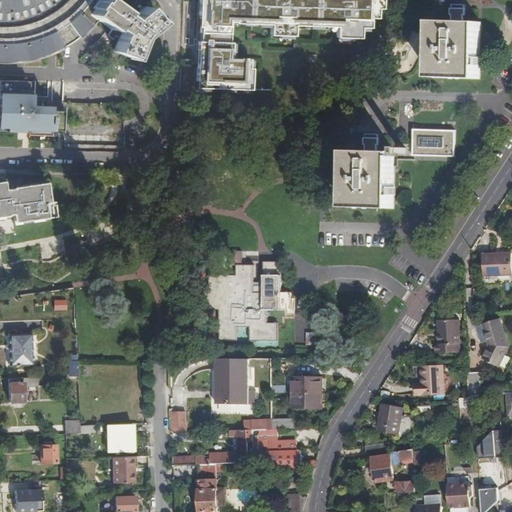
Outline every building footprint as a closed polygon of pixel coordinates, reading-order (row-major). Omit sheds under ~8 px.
[(0,0),(0,29),(1,29),(9,29),(16,28),(31,25),(45,19),(52,16),(59,11),(66,6),(71,0),(0,0)] [(29,62),(44,58),(57,53),(69,46),(80,38),(91,29),(101,19),(110,27),(112,24),(123,32),(120,35),(117,49),(128,52),(138,55),(145,36),(157,27),(161,23),(157,17),(148,5),(144,8),(134,16),(132,18),(128,15),(122,10),(123,9),(113,1),(113,0),(92,0),(91,3),(80,15),(69,25),(57,32),(44,39),(30,43),(15,46),(3,46),(0,45),(0,63),(3,64),(14,63),(29,62)] [(31,25),(16,28),(9,29),(1,29),(0,29),(0,42),(1,42),(15,42),(30,39),(45,34),(55,29),(64,23),(73,16),(80,8),(85,0),(71,0),(66,6),(59,11),(52,16),(45,19),(31,25)] [(197,40),(195,89),(251,90),(252,68),(248,68),(248,59),(230,58),(231,43),(228,43),(229,23),(271,24),(271,34),(294,35),(294,24),(337,26),(337,36),(359,37),(359,27),(368,27),(368,17),(375,17),(376,7),(381,7),(381,0),(198,0),(197,28),(199,29),(199,40),(197,40)] [(465,24),(466,18),(467,18),(468,8),(460,8),(453,7),(452,18),(454,18),(454,24),(437,23),(436,78),(483,80),(484,25),(465,24)] [(0,130),(61,131),(61,111),(52,111),(52,105),(33,105),(33,81),(0,80),(0,130)] [(415,157),(456,158),(457,130),(416,128),(415,157)] [(86,135),(5,132),(6,148),(88,150),(86,135)] [(101,151),(100,135),(86,135),(88,150),(101,151)] [(122,136),(100,135),(101,151),(122,151),(122,136)] [(377,153),(378,148),(379,148),(380,137),(372,137),(366,137),(365,147),(366,147),(366,153),(350,152),(348,209),(395,211),(397,154),(377,153)] [(0,217),(11,216),(12,224),(57,217),(55,203),(51,203),(48,184),(6,190),(5,182),(0,182),(0,217)] [(484,275),(490,275),(511,274),(511,253),(493,254),(490,254),(484,254),(484,275)] [(280,259),(269,259),(263,259),(263,281),(254,281),(255,263),(236,263),(236,272),(208,272),(208,289),(201,289),(201,307),(219,308),(218,338),(235,338),(235,325),(248,325),(248,339),(270,339),(276,339),(276,321),(270,320),(266,320),(266,308),(270,309),(286,309),(286,312),(293,312),(293,309),(290,309),(290,290),(280,290),(280,259)] [(74,287),(65,288),(66,296),(74,295),(74,287)] [(66,315),(64,293),(42,295),(45,317),(66,315)] [(482,358),(491,362),(498,366),(508,347),(500,318),(490,321),(483,322),(489,344),(482,358)] [(439,319),(439,343),(435,344),(436,352),(460,351),(459,319),(439,319)] [(8,366),(32,365),(31,333),(8,334),(8,366)] [(70,361),(70,378),(78,377),(78,361),(70,361)] [(251,391),(250,362),(235,361),(235,370),(233,370),(234,391),(230,391),(230,403),(251,403),(251,391)] [(250,362),(251,391),(258,391),(257,362),(250,362)] [(416,396),(444,395),(443,366),(421,367),(422,384),(416,384),(416,396)] [(467,396),(473,396),(480,396),(479,371),(472,372),(467,372),(467,396)] [(292,393),(320,392),(321,378),(293,377),(292,393)] [(36,385),(36,378),(22,378),(22,382),(8,383),(8,402),(22,402),(22,386),(36,385)] [(320,392),(292,393),(292,407),(320,407),(320,392)] [(130,424),(136,424),(135,394),(118,394),(119,425),(130,424)] [(397,435),(398,434),(405,435),(410,432),(412,421),(409,416),(402,415),(404,408),(384,403),(377,430),(397,435)] [(172,432),(187,431),(187,411),(171,411),(172,432)] [(275,430),(302,429),(302,419),(275,420),(275,430)] [(253,430),(268,430),(267,421),(253,422),(253,430)] [(64,435),(65,435),(79,435),(79,427),(79,423),(64,423),(64,435)] [(129,441),(131,441),(130,424),(119,425),(107,426),(108,451),(127,450),(129,450),(129,441)] [(80,425),(80,433),(94,433),(94,425),(80,425)] [(479,457),(504,457),(503,426),(485,426),(486,441),(479,441),(479,457)] [(318,435),(318,429),(302,429),(275,430),(268,430),(253,430),(254,453),(298,452),(297,443),(279,443),(279,436),(318,435)] [(252,463),(255,463),(254,453),(253,430),(231,431),(231,437),(239,437),(239,453),(213,453),(213,464),(217,463),(252,463)] [(388,442),(364,446),(366,460),(371,460),(374,483),(393,480),(388,442)] [(40,463),(55,463),(55,446),(40,446),(40,463)] [(413,462),(412,450),(398,452),(400,464),(413,462)] [(303,452),(298,452),(254,453),(255,463),(263,463),(263,470),(303,470),(303,463),(303,452)] [(132,456),(111,456),(112,478),(112,482),(133,482),(132,456)] [(218,511),(217,463),(213,464),(205,464),(200,464),(200,511),(218,511)] [(396,492),(414,491),(414,482),(396,483),(396,492)] [(10,511),(26,511),(26,488),(10,488),(10,511)] [(482,489),(482,511),(492,511),(492,505),(501,505),(500,488),(482,489)] [(293,508),(292,511),(302,511),(304,507),(304,498),(298,495),(289,495),(289,508),(293,508)] [(114,498),(114,511),(119,511),(132,511),(133,511),(134,511),(134,497),(114,498)] [(470,499),(448,500),(448,511),(470,511),(474,510),(474,501),(470,499)]
